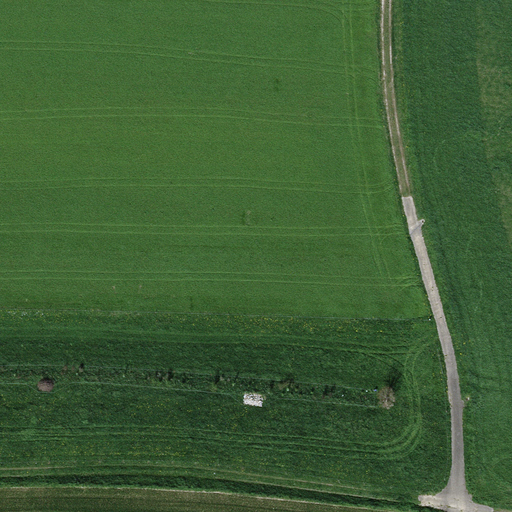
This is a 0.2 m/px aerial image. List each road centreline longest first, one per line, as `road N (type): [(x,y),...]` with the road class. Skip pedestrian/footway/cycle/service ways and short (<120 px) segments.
road 1 (track): [(403,0),(429,238),(473,394),(471,511)]
road 2 (track): [(0,479),(141,474),(475,511)]
